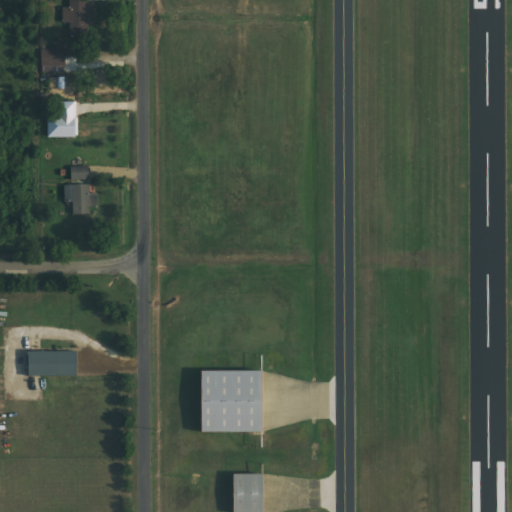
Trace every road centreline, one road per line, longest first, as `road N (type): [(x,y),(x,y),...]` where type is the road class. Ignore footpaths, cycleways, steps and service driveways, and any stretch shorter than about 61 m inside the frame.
road 1 (residential): [(145,267),(143,0)]
road 2 (residential): [(145,267),(142,511)]
road 3 (residential): [(145,267),(0,268)]
